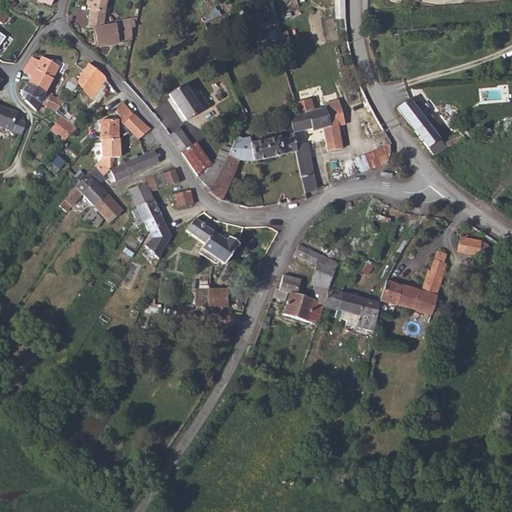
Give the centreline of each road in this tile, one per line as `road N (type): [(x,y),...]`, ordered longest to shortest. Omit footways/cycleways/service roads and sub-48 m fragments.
road 1 (residential): [(65,4),(66,35),(143,112),(202,196),(247,216),(302,211)]
road 2 (unclassified): [(302,211),(240,362),(143,511)]
road 3 (residential): [(375,94),(511,48)]
road 4 (unclassified): [(433,183),(413,191),(349,188),(302,211)]
